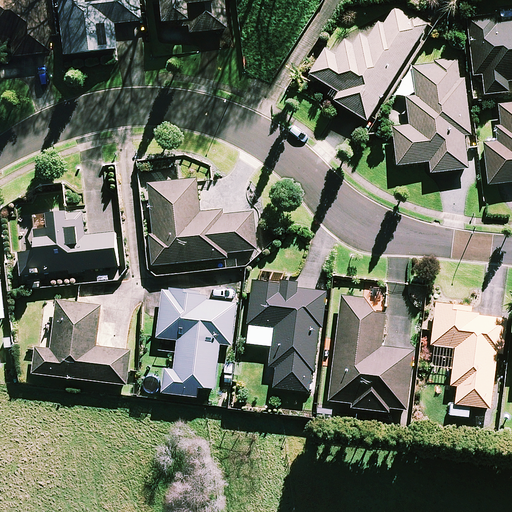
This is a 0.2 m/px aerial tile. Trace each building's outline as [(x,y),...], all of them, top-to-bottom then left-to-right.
[(52,55),(47,0),(0,0),(0,48),(14,47),(15,58),(52,55)] [(141,25),(139,0),(62,0),(66,56),(119,53),(117,26),(141,25)] [(219,21),(218,0),(162,0),(164,25),(194,24),(194,34),(228,33),(227,21),(219,21)] [(367,38),(352,29),(336,55),(328,50),(312,77),(341,94),(336,102),(369,123),(428,27),(395,7),(383,26),(376,22),(367,38)] [(487,97),(510,94),(509,83),(511,83),(511,24),(500,26),(499,15),(469,18),(476,77),(485,76),(487,97)] [(472,135),(465,63),(414,67),(417,97),(409,98),(412,128),(395,129),(398,167),(431,164),(432,174),(469,171),(466,136),(472,135)] [(511,104),(501,106),(503,130),(499,130),(500,143),(487,144),(490,185),(511,183),(511,104)] [(201,214),(199,182),(150,185),(155,265),(228,261),(228,254),(258,252),(255,214),(224,216),(224,212),(201,214)] [(39,252),(21,253),(22,277),(120,271),(117,235),(86,237),(85,215),(51,217),(51,230),(37,231),(39,252)] [(282,282),(282,286),(256,283),(249,345),(274,348),(271,367),(277,367),(275,389),(312,393),(320,327),(324,328),(328,292),(301,289),(301,284),(282,282)] [(207,294),(163,291),(159,340),(179,342),(177,371),(167,371),(165,395),(198,398),(199,389),(217,390),(220,346),(234,347),(237,304),(207,302),(207,294)] [(384,349),(387,315),(373,313),(374,301),(340,298),(330,402),(353,405),(352,410),(408,415),(415,352),(384,349)] [(102,308),(58,303),(58,307),(53,351),(38,349),(35,376),(127,386),(131,353),(97,349),(102,308)] [(481,309),(439,304),(438,311),(428,310),(425,330),(435,331),(431,367),(454,370),(452,386),(457,387),(454,416),(470,418),(471,407),(492,410),(498,356),(503,357),(508,321),(480,318),(481,309)]
